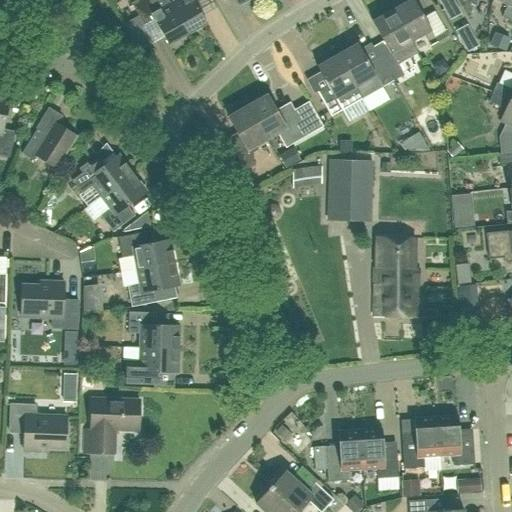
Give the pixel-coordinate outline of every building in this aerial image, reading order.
[(186,35),(168,4),(155,11),(148,0),(136,0),(130,4),(142,26),(152,20),(167,46),(186,35)] [(174,0),(168,4),(186,35),(205,24),(191,0),(174,0)] [(409,0),(391,11),(409,43),(430,31),(437,42),(447,37),(433,13),(422,18),(412,0),(409,0)] [(500,17),(511,22),(511,0),(494,0),(506,5),(500,17)] [(416,54),(409,43),(391,11),(371,22),(382,41),(371,47),(377,58),(367,63),(356,44),(336,56),(360,99),(402,76),(396,66),(416,54)] [(465,21),(475,42),(487,36),(477,16),(465,21)] [(495,32),(489,45),(505,52),(511,39),(495,32)] [(336,56),(315,67),(327,87),(316,93),(330,117),(360,99),(336,56)] [(492,93),(511,101),(511,90),(511,91),(496,84),(492,93)] [(511,152),(511,101),(492,93),(488,102),(504,109),(498,122),(511,127),(511,135),(510,141),(511,152)] [(9,97),(0,95),(0,155),(8,158),(14,132),(2,129),(9,97)] [(266,95),(246,107),(265,140),(276,134),(284,148),(322,127),(307,102),(279,118),(266,95)] [(265,140),(246,107),(227,118),(240,141),(229,147),(243,171),(254,165),(248,155),(257,150),(255,146),(265,140)] [(60,115),(47,108),(34,129),(35,130),(20,154),(32,161),(35,156),(54,168),(51,173),(52,173),(75,137),(54,124),(60,115)] [(426,144),(415,133),(407,142),(417,153),(426,144)] [(352,141),(339,141),(338,154),(351,154),(352,141)] [(511,152),(511,153),(498,154),(500,166),(506,165),(509,188),(511,188),(511,152)] [(91,186),(99,197),(131,173),(117,155),(98,169),(91,160),(69,176),(82,193),(91,186)] [(328,161),(327,221),(369,223),(371,162),(328,161)] [(325,169),(303,169),(303,186),(325,186),(325,169)] [(145,192),(131,173),(99,197),(108,209),(99,216),(111,233),(133,216),(126,207),(145,192)] [(511,231),(486,235),(489,259),(503,257),(504,262),(507,264),(511,263),(511,231)] [(132,257),(135,271),(174,263),(169,240),(146,244),(143,233),(117,238),(121,259),(132,257)] [(413,239),(375,237),(375,268),(373,268),(372,317),(415,318),(416,269),(413,269),(413,239)] [(0,256),(0,274),(11,274),(11,257),(0,256)] [(174,263),(135,271),(137,284),(126,287),(130,308),(157,302),(155,290),(178,286),(174,263)] [(63,283),(47,283),(47,287),(20,286),(19,317),(51,318),(50,329),(76,329),(77,301),(62,301),(63,283)] [(83,286),(83,313),(102,310),(98,285),(83,286)] [(138,348),(178,350),(178,326),(154,325),(155,313),(127,313),(127,334),(138,334),(138,348)] [(177,373),(178,350),(138,348),(138,363),(126,362),(125,383),(152,384),(153,372),(177,373)] [(138,401),(90,399),(89,429),(90,429),(89,453),(113,454),(113,430),(137,431),(138,401)] [(34,406),(9,405),(8,433),(23,433),(22,451),(37,452),(37,448),(64,449),(65,417),(34,416),(34,406)] [(456,416),(435,417),(437,457),(451,456),(452,466),(473,465),(471,430),(457,431),(456,416)] [(438,471),(437,457),(435,417),(413,419),(414,444),(401,445),(402,469),(424,468),(424,471),(438,471)] [(380,429),(358,430),(361,470),(375,469),(376,479),(397,478),(395,453),(382,454),(380,429)] [(347,471),(361,470),(358,430),(337,432),(339,457),(325,458),(326,482),(348,481),(347,471)] [(113,479),(114,456),(92,456),(91,478),(113,479)] [(268,487),(295,511),(297,511),(307,502),(318,511),(321,511),(332,500),(313,483),(306,491),(284,471),(271,486),(270,485),(268,487)] [(486,481),(462,480),(462,493),(486,494),(486,481)] [(415,492),(415,481),(404,481),(404,493),(415,492)] [(295,511),(268,487),(267,489),(254,504),(263,511),(295,511)] [(462,511),(462,510),(433,511),(432,500),(407,502),(407,511),(462,511)]
